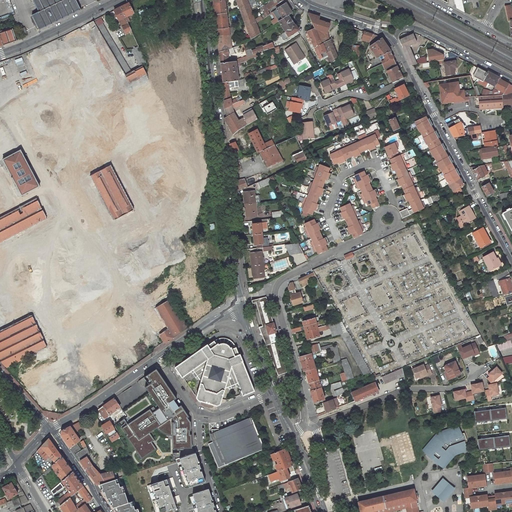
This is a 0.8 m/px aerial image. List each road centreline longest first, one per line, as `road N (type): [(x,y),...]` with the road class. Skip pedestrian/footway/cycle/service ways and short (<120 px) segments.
road 1 (unclassified): [(200,0),(241,310)]
road 2 (unclassified): [(341,247),(275,289),(303,426)]
road 3 (unclassified): [(411,77),(511,261)]
road 4 (residential): [(303,426),(404,390),(443,389),(474,372)]
road 5 (residential): [(341,247),(326,214),(342,176),(375,162),(393,200),(386,218)]
road 6 (unclassified): [(50,430),(157,357)]
road 7 (unclassified): [(114,0),(0,54)]
